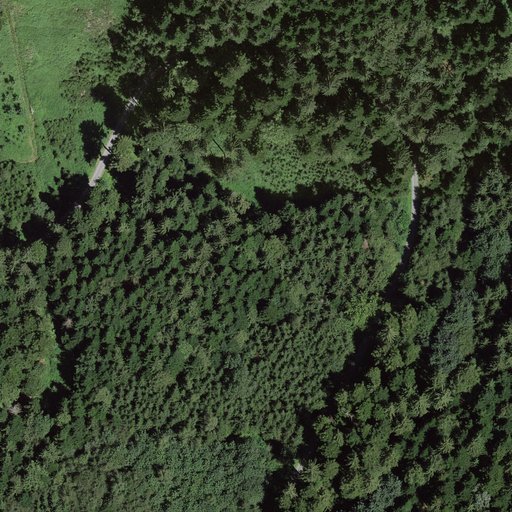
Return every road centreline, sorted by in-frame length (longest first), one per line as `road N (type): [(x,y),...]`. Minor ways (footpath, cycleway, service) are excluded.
road 1 (track): [(278,511),(412,236),(411,151),(374,88),(336,57),(278,38),(187,49),(149,80),(96,180),(62,222),(0,262)]
road 2 (track): [(411,151),(511,29)]
